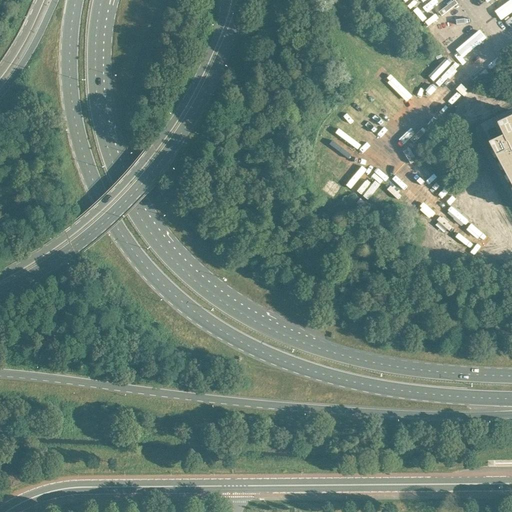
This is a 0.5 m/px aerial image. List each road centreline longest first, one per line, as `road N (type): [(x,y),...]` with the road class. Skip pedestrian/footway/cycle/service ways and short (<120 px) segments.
road 1 (secondary): [(75,0),(70,63),(87,167),(116,229),(178,300),(229,336),(308,370),(400,390),(511,399)]
road 2 (secondary): [(511,373),(443,370),(318,346),(243,310),(180,262),(143,216),(109,138),(96,45),(100,3)]
road 3 (secondary): [(0,373),(302,408),(511,413)]
road 4 (secondary): [(0,292),(98,226),(160,161),(219,63),(243,0)]
road 5 (secondary): [(224,0),(187,97),(145,158),(92,213),(0,277)]
road 6 (residential): [(233,485),(511,483)]
road 7 (residential): [(5,511),(67,488),(233,485)]
